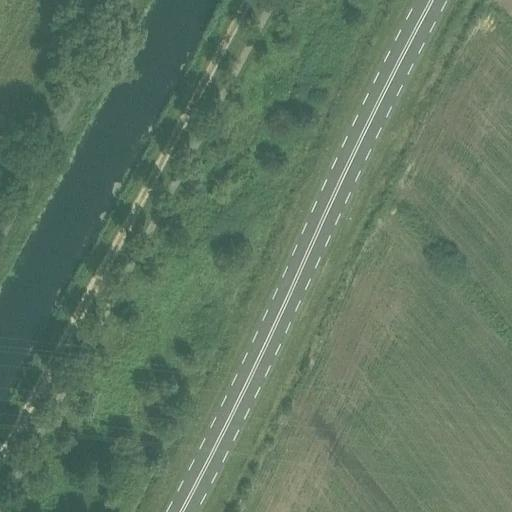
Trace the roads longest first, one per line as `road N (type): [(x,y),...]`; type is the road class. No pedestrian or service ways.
road 1 (primary): [(433,0),(181,511)]
road 2 (track): [(248,0),(0,459)]
road 3 (unclassified): [(0,238),(125,0)]
